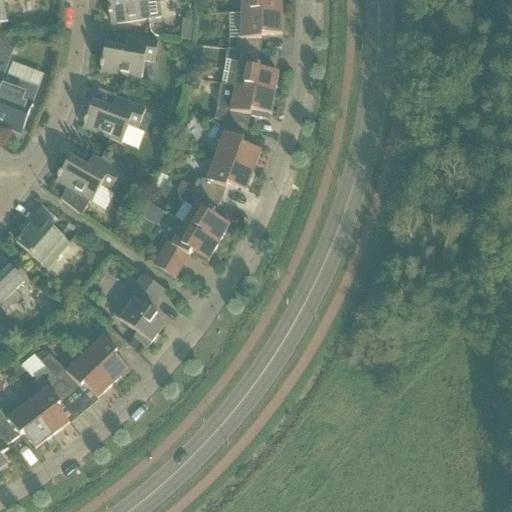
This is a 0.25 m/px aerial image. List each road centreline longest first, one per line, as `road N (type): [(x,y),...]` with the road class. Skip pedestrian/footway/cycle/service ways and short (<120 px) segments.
road 1 (residential): [(304,0),(290,141),(261,223),(214,306),(106,426),(0,500)]
road 2 (secondary): [(133,511),(239,409),(321,282),(377,99),(381,0)]
road 3 (residential): [(21,186),(59,119),(81,0)]
